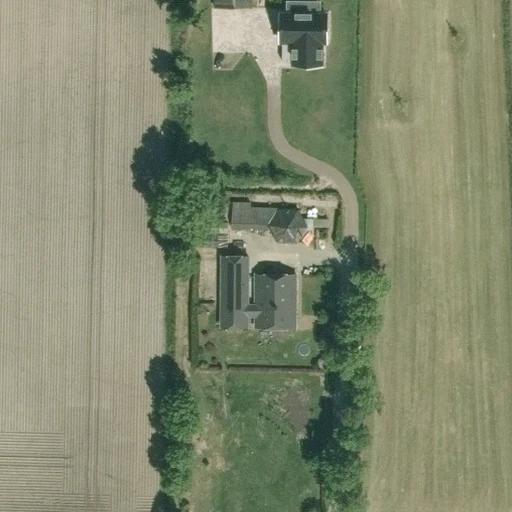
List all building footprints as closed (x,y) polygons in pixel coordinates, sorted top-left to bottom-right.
[(251,8),(251,0),(213,0),(213,8),(251,8)] [(319,15),(287,14),(280,14),(280,40),(282,40),(282,61),(293,61),(293,65),(322,65),(322,41),(326,41),(326,15),(319,15)] [(253,91),(254,47),(231,46),(230,90),(253,91)] [(271,171),(315,169),(312,93),(285,94),(286,112),(272,112),(257,112),(257,118),(269,117),(271,171)] [(232,201),(231,229),(268,229),(272,234),(279,244),(297,244),(308,227),(313,227),(313,219),(303,218),(298,210),(279,209),(278,207),(251,207),(251,201),(232,201)] [(295,328),(296,275),(256,275),(255,305),(248,305),(248,257),(222,257),(221,328),(247,328),(248,317),(255,318),(255,327),(295,328)]
